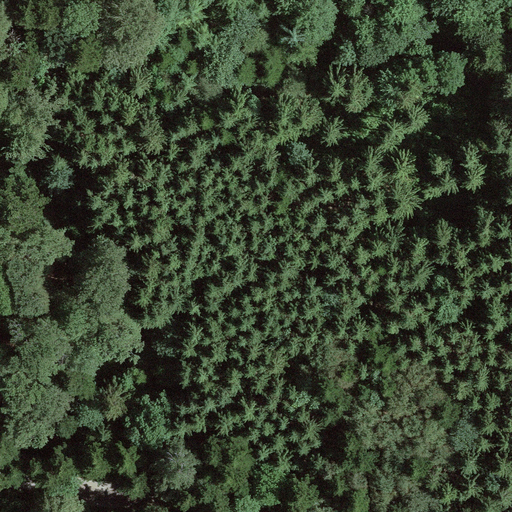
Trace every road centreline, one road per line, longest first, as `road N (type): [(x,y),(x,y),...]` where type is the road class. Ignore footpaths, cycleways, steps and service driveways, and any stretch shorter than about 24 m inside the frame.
road 1 (unclassified): [(243,511),(167,491),(0,480)]
road 2 (unclassified): [(423,0),(436,29),(511,111)]
